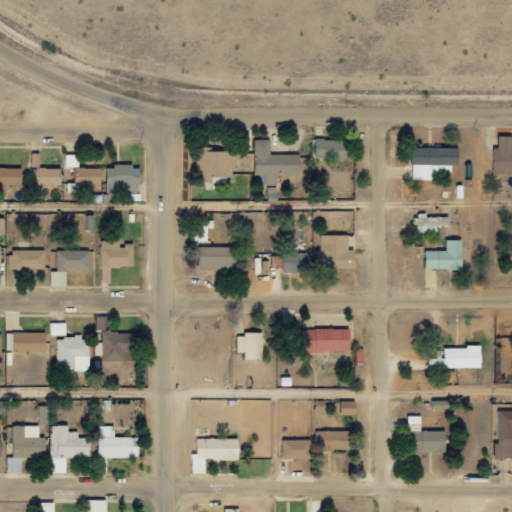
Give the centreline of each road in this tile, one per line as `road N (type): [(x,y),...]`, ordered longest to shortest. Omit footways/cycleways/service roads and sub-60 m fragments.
road 1 (residential): [(511,301),(0,302)]
road 2 (residential): [(511,485),(0,486)]
road 3 (tertiary): [(169,511),(171,301),(161,120)]
road 4 (residential): [(378,511),(369,121)]
road 5 (tertiary): [(134,114),(511,117)]
road 6 (tertiary): [(134,114),(0,44)]
road 7 (residential): [(0,131),(124,129),(134,114)]
